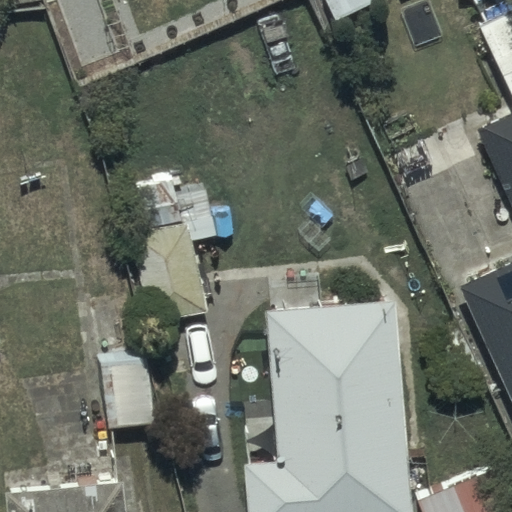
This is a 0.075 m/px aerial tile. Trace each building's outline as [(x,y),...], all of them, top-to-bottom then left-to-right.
[(511,0),(497,0),(474,11),(509,84),(511,82),(511,0)] [(511,90),(473,109),(511,191),(511,90)] [(120,132),(128,171),(181,160),(173,121),(120,132)] [(202,306),(186,235),(212,229),(202,184),(173,190),(169,174),(132,182),(142,226),(126,229),(149,337),(195,327),(191,308),(202,306)] [(511,241),(454,267),(511,395),(511,241)] [(404,511),(389,293),(317,298),(316,274),(267,277),(268,301),(258,302),(266,418),(242,420),(245,456),(236,457),(240,511),(404,511)] [(144,355),(94,362),(103,423),(153,415),(144,355)] [(503,511),(485,464),(411,493),(418,511),(503,511)] [(115,511),(111,472),(0,484),(0,511),(115,511)]
